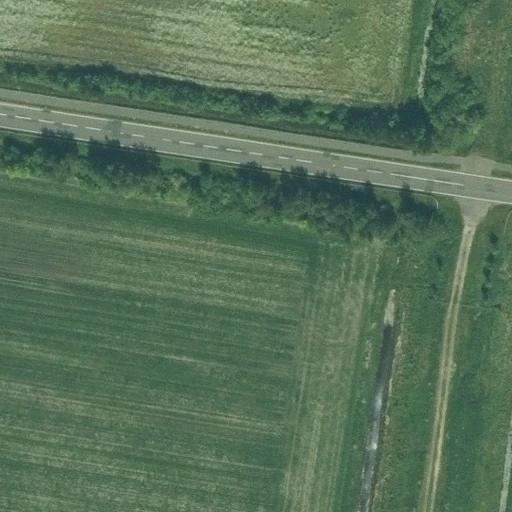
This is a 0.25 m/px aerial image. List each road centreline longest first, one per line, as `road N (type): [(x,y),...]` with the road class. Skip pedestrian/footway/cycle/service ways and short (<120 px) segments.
road 1 (tertiary): [(0,114),(511,193)]
road 2 (track): [(472,187),(427,511)]
